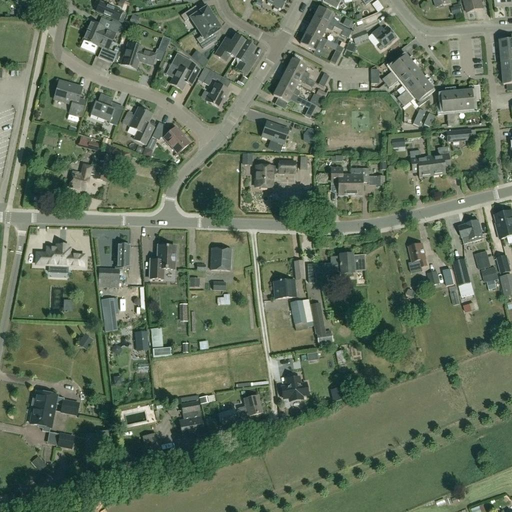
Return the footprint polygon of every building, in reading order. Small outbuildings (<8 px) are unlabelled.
[(128,0),(119,0),(117,7),(121,8),(124,1),(128,2),(128,0)] [(268,0),(267,3),(280,10),(285,0),(253,0),(256,1),(255,5),(260,7),(263,3),(257,0),(256,0),(268,0)] [(332,0),(332,1),(330,0),(323,0),(322,2),(336,10),(341,0),(332,0)] [(433,0),(436,8),(443,6),(443,7),(451,4),(449,0),(433,0)] [(463,0),(467,14),(484,9),(481,0),(463,0)] [(507,7),(506,0),(494,0),(495,8),(507,7)] [(112,19),(123,24),(125,18),(118,15),(119,12),(116,11),(100,3),(96,12),(112,20),(112,19)] [(454,15),(461,14),(459,7),(452,9),(454,15)] [(193,32),(213,19),(211,14),(212,13),(209,8),(207,9),(206,8),(196,15),(192,9),(180,17),(184,23),(190,19),(197,30),(194,32),(193,32)] [(318,8),(314,18),(333,28),(334,27),(339,30),(339,31),(349,36),(352,32),(338,25),(338,23),(338,22),(331,19),(333,16),(318,8)] [(136,25),(139,18),(132,16),(130,22),(136,25)] [(333,28),(314,18),(309,26),(324,34),(326,29),(331,32),(333,28)] [(213,19),(193,32),(194,32),(197,30),(201,37),(196,40),(203,50),(214,43),(210,37),(221,30),(220,29),(222,28),(218,22),(216,23),(213,19)] [(346,20),(343,25),(349,29),(352,23),(346,20)] [(91,23),(87,32),(111,43),(115,35),(116,35),(119,27),(110,23),(107,30),(91,23)] [(368,39),(363,25),(353,29),(352,32),(353,36),(351,36),(354,45),(368,39)] [(309,26),(304,35),(324,46),(327,41),(321,39),(324,34),(309,26)] [(376,46),(380,51),(383,49),(396,39),(386,28),(383,30),(380,27),(372,34),(368,37),(376,46)] [(349,36),(339,31),(338,32),(339,33),(341,35),(340,36),(348,39),(349,36)] [(111,43),(87,32),(83,41),(97,47),(102,49),(97,59),(112,65),(116,54),(108,51),(111,43)] [(324,46),(304,35),(299,45),(314,52),(317,47),(322,50),(324,46)] [(230,66),(245,43),(235,37),(231,43),(225,39),(214,56),(226,63),(230,56),(234,59),(230,66)] [(165,54),(170,41),(162,38),(157,51),(165,54)] [(501,52),(511,51),(511,40),(500,42),(501,52)] [(255,50),(245,43),(230,66),(231,66),(235,59),(236,60),(237,66),(235,69),(246,76),(257,60),(251,56),(255,50)] [(152,67),(155,56),(142,51),(142,49),(128,44),(121,66),(135,70),(138,62),(152,67)] [(335,51),(340,54),(343,49),(338,46),(335,51)] [(340,54),(335,51),(329,62),(335,65),(340,54)] [(511,51),(501,52),(502,63),(511,62),(511,51)] [(200,70),(190,65),(192,62),(177,54),(171,64),(179,68),(169,85),(182,91),(188,79),(193,82),(200,70)] [(409,60),(404,54),(388,66),(392,72),(381,81),(388,89),(399,80),(407,91),(396,99),(403,108),(414,99),(420,107),(428,100),(427,98),(434,92),(429,86),(432,83),(427,77),(424,79),(414,67),(417,65),(412,58),(409,60)] [(202,66),(207,60),(201,55),(196,61),(202,66)] [(287,69),(307,79),(309,75),(304,72),(306,67),(292,60),(287,69)] [(511,62),(502,63),(503,74),(511,73),(511,62)] [(4,66),(5,76),(18,75),(18,65),(4,66)] [(212,80),(219,84),(222,78),(209,72),(204,69),(197,81),(208,87),(212,80)] [(287,69),(282,78),(297,86),(299,81),(304,84),(307,79),(287,69)] [(511,73),(503,74),(504,86),(511,84),(511,73)] [(318,85),(323,88),(329,77),(323,74),(318,85)] [(242,77),(238,83),(243,86),(247,80),(242,77)] [(282,78),(278,87),(297,98),(300,93),(294,90),(297,86),(282,78)] [(81,117),(85,102),(78,100),(81,89),(59,83),(54,100),(72,105),(69,114),(81,117)] [(205,102),(220,110),(229,92),(215,85),(205,102)] [(297,98),(278,87),(273,97),(287,104),(290,99),(295,102),(297,98)] [(476,103),(480,102),(479,87),(469,88),(470,91),(455,93),(454,89),(446,90),(446,94),(438,94),(439,104),(436,104),(437,117),(438,117),(438,114),(447,114),(448,128),(459,127),(458,113),(476,111),(476,103)] [(326,94),(318,90),(315,95),(323,99),(326,94)] [(116,127),(123,110),(110,105),(112,100),(100,96),(97,104),(95,104),(90,116),(109,123),(108,124),(116,127)] [(324,103),(312,97),(309,103),(321,109),(324,103)] [(145,146),(153,129),(147,126),(151,116),(138,109),(129,128),(138,133),(134,141),(145,146)] [(418,127),(425,112),(419,110),(412,124),(418,127)] [(428,114),(423,125),(429,128),(434,117),(428,114)] [(288,131),(266,123),(261,138),(283,146),(288,131)] [(177,155),(189,145),(175,129),(170,133),(165,128),(166,127),(158,124),(151,138),(158,142),(161,137),(164,139),(177,155)] [(303,136),(303,142),(314,146),(314,139),(314,132),(307,130),(303,136)] [(470,130),(445,132),(446,143),(471,141),(471,140),(475,140),(475,131),(470,131),(470,130)] [(402,143),(403,150),(413,149),(411,141),(402,143)] [(89,142),(86,150),(96,153),(99,145),(89,142)] [(429,158),(432,177),(445,175),(443,164),(449,163),(447,148),(437,149),(438,157),(429,158)] [(142,156),(149,159),(151,154),(150,151),(145,149),(142,156)] [(432,177),(429,158),(420,159),(419,152),(409,153),(411,168),(417,167),(419,179),(432,177)] [(69,188),(86,192),(89,178),(88,178),(89,175),(94,176),(93,179),(105,182),(110,158),(99,155),(96,169),(83,166),(81,175),(72,173),(69,188)] [(218,160),(218,175),(231,175),(231,160),(218,160)] [(294,175),(295,163),(278,163),(278,168),(256,167),(255,189),(271,189),(272,176),(278,174),(294,175)] [(351,197),(350,176),(342,176),(342,169),(330,169),(330,183),(337,183),(337,197),(351,197)] [(350,170),(350,176),(351,197),(362,197),(362,184),(368,184),(368,170),(358,170),(350,170)] [(384,177),(375,177),(375,187),(384,187),(384,177)] [(312,212),(312,195),(303,195),(302,199),(300,199),(299,212),(312,212)] [(511,236),(511,212),(494,217),(498,229),(497,230),(500,240),(511,236)] [(476,242),(475,239),(483,237),(478,221),(465,225),(465,226),(458,228),(462,239),(464,246),(476,242)] [(426,260),(422,245),(409,248),(412,263),(419,262),(421,268),(427,267),(426,260)] [(129,262),(130,246),(117,246),(116,262),(117,262),(116,268),(129,268),(129,262)] [(174,271),(175,248),(158,247),(157,262),(150,261),(150,280),(163,281),(163,271),(174,271)] [(68,251),(45,249),(44,258),(34,258),(33,269),(80,272),(81,261),(67,260),(68,251)] [(231,250),(211,249),(210,271),(230,272),(231,250)] [(315,275),(367,272),(367,271),(365,271),(364,257),(366,257),(366,256),(330,258),(330,264),(315,265),(307,266),(308,284),(316,283),(315,275)] [(501,275),(510,272),(506,257),(497,259),(501,275)] [(488,258),(476,261),(479,271),(490,268),(490,267),(488,258)] [(452,263),(458,287),(471,284),(465,260),(452,263)] [(302,262),(294,263),(295,275),(303,274),(302,262)] [(99,270),(98,280),(98,288),(118,289),(118,281),(119,271),(99,270)] [(68,286),(78,286),(79,273),(68,272),(68,286)] [(431,284),(432,286),(439,285),(436,273),(428,275),(430,284),(431,284)] [(511,296),(511,275),(499,278),(504,298),(511,296)] [(198,286),(207,286),(207,276),(198,276),(198,286)] [(274,283),(275,300),(295,298),(293,281),(280,283),(280,282),(279,282),(279,283),(274,283)] [(489,291),(496,289),(494,281),(487,283),(489,291)] [(225,284),(213,283),(213,291),(225,292),(225,284)] [(473,290),(460,293),(462,299),(474,296),(473,290)] [(460,305),(457,293),(450,295),(453,306),(460,305)] [(236,302),(236,295),(224,295),(225,303),(236,302)] [(101,301),(104,332),(117,331),(113,299),(101,301)] [(291,304),(294,317),(288,319),(290,326),(305,322),(305,323),(308,322),(309,327),(313,326),(308,301),(301,302),(291,304)] [(331,343),(332,343),(331,333),(324,334),(319,305),(310,306),(316,335),(317,335),(318,345),(319,345),(320,349),(332,347),(331,343)] [(142,352),(148,351),(146,333),(140,333),(142,352)] [(338,365),(346,363),(344,351),(336,353),(338,365)] [(288,388),(282,389),(283,398),(292,396),(293,401),(301,399),(301,395),(304,394),(303,387),(299,387),(298,379),(287,381),(288,388)] [(342,390),(331,393),(333,402),(344,399),(342,390)] [(33,408),(54,412),(55,412),(57,405),(61,406),(60,413),(76,416),(78,405),(63,402),(64,400),(57,398),(57,397),(36,392),(35,396),(33,396),(32,402),(34,403),(33,408)] [(258,397),(243,400),(245,408),(238,410),(241,419),(262,414),(258,397)] [(179,422),(182,437),(203,433),(200,418),(197,402),(180,405),(183,421),(179,422)] [(54,412),(33,408),(30,425),(43,427),(42,432),(49,434),(50,429),(51,429),(54,412)] [(236,422),(233,410),(217,414),(220,426),(225,425),(236,422)] [(96,432),(98,449),(103,448),(104,453),(114,452),(113,431),(96,432)] [(154,435),(142,438),(146,457),(143,458),(144,465),(160,460),(154,435)] [(57,447),(71,450),(73,438),(60,436),(57,447)] [(117,474),(114,456),(99,458),(102,476),(117,474)] [(42,463),(36,468),(39,472),(46,467),(42,463)] [(60,485),(46,490),(48,497),(63,492),(60,485)]
